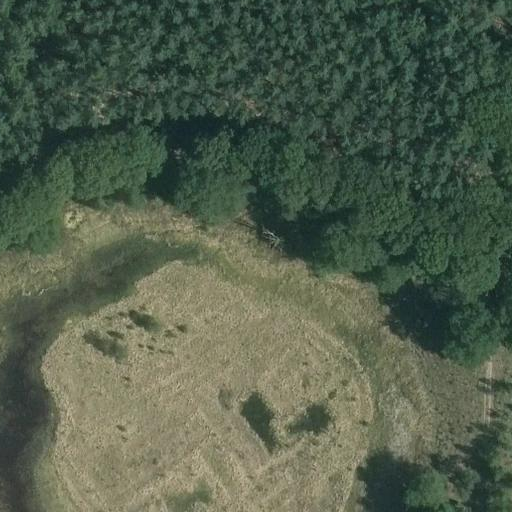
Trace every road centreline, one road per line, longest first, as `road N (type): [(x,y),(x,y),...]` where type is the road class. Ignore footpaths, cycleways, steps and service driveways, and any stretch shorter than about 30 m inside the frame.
road 1 (track): [(0,211),(77,169),(159,155),(240,159),(287,174),(369,222),(493,271),(511,268)]
road 2 (track): [(479,511),(509,0)]
